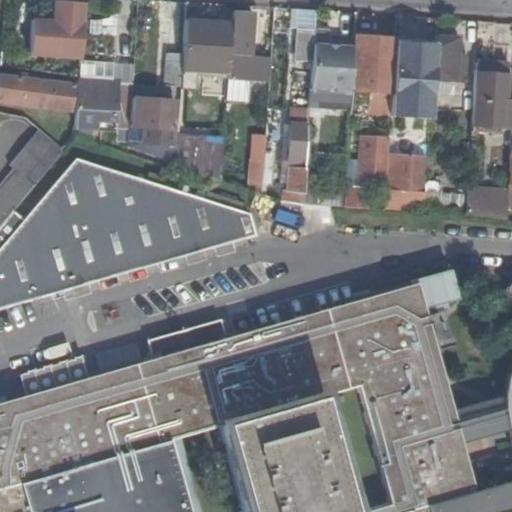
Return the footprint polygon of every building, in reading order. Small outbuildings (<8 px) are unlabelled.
[(54,0),(53,20),(33,19),(30,56),(81,60),(82,48),(85,3),(54,0)] [(231,55),(229,55),(228,72),(228,78),(252,80),(270,81),(272,57),(249,55),(252,12),(233,10),(231,55)] [(112,19),(88,21),(89,35),(113,34),(112,19)] [(208,21),(186,20),(184,54),(182,78),(195,79),(196,70),(228,72),(229,55),(232,23),(213,21),(208,21)] [(314,45),(315,30),(298,29),(296,61),(313,62),(314,45)] [(395,38),(355,36),(355,43),(351,93),(351,103),(369,104),(370,92),(392,93),(395,47),(395,42),(395,38)] [(460,37),(437,36),(436,44),(436,49),(434,79),(457,81),(459,57),(460,37)] [(328,46),(314,45),(313,62),(311,92),(351,93),(355,43),(338,42),(338,47),(328,46)] [(436,49),(395,47),(392,93),(390,118),(430,120),(434,79),(436,49)] [(182,78),(184,54),(167,53),(165,85),(181,87),(181,85),(182,78)] [(469,58),(459,57),(457,81),(467,82),(469,58)] [(133,83),(134,65),(81,61),(80,76),(80,79),(133,83)] [(511,126),(511,101),(507,101),(509,64),(478,62),(473,125),(511,126)] [(31,71),(21,70),(20,77),(30,78),(31,71)] [(30,78),(20,77),(0,74),(0,102),(73,111),(75,83),(30,78)] [(250,102),(252,80),(228,78),(226,100),(250,102)] [(80,79),(77,127),(99,128),(99,121),(117,123),(117,129),(131,130),(132,105),(132,98),(133,83),(80,79)] [(132,105),(175,108),(175,102),(132,98),(132,105)] [(131,130),(130,145),(176,160),(177,145),(178,139),(173,138),(175,108),(132,105),(131,130)] [(292,125),(309,126),(309,113),(293,111),(292,125)] [(287,190),(303,193),(309,126),(292,125),(290,156),(285,156),(284,166),(289,167),(288,182),(287,190)] [(0,225),(62,150),(37,130),(9,164),(13,167),(0,182),(0,225)] [(359,181),(386,183),(388,155),(389,138),(362,136),(359,181)] [(177,145),(176,160),(204,162),(218,163),(221,163),(223,148),(177,145)] [(263,184),(262,193),(280,196),(303,200),(303,193),(287,190),(288,182),(275,181),(276,152),(265,152),(264,163),(263,184)] [(386,183),(384,205),(425,208),(426,193),(422,193),(425,157),(388,155),(386,183)] [(0,308),(256,235),(249,213),(241,210),(204,199),(186,194),(170,188),(76,158),(24,219),(14,211),(0,227),(0,308)] [(253,183),(263,184),(264,163),(254,161),(253,183)] [(218,163),(204,162),(204,171),(217,172),(218,163)] [(174,180),(170,188),(186,194),(190,185),(174,180)] [(467,204),(467,195),(443,193),(444,185),(426,184),(426,193),(425,208),(466,211),(467,204)] [(509,191),(468,189),(467,195),(467,204),(508,207),(509,191)] [(204,199),(241,210),(244,202),(207,190),(204,199)] [(411,278),(414,288),(419,306),(460,295),(451,266),(411,278)] [(501,298),(511,302),(511,283),(507,282),(501,298)] [(414,288),(320,315),(344,388),(361,384),(395,499),(416,496),(473,491),(459,446),(451,414),(419,306),(414,288)] [(344,388),(320,315),(228,341),(222,321),(152,341),(158,361),(148,364),(172,438),(224,423),(312,398),(321,395),(344,388)] [(141,339),(99,351),(107,376),(148,364),(141,339)] [(0,506),(1,511),(19,511),(12,485),(172,438),(148,364),(107,376),(91,380),(83,353),(21,370),(29,399),(0,407),(0,506)] [(506,398),(451,414),(459,446),(511,430),(511,432),(511,478),(473,491),(416,496),(423,511),(511,511),(511,368),(510,374),(506,398)] [(321,395),(312,398),(345,511),(423,511),(416,496),(395,499),(354,511),(321,395)] [(345,511),(312,398),(224,423),(249,511),(345,511)] [(193,511),(172,438),(12,485),(19,511),(193,511)]
